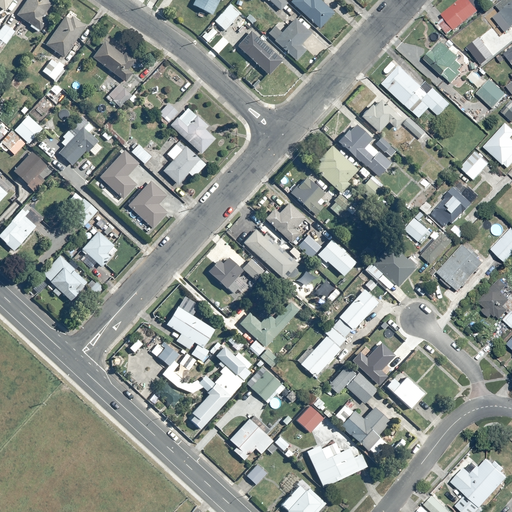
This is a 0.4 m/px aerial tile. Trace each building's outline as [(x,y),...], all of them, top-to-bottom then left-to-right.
[(0,0),(0,6),(5,10),(11,0),(0,0)] [(39,32),(48,20),(50,16),(45,13),(52,3),(48,0),(27,0),(16,15),(39,32)] [(195,0),(193,4),(212,14),(220,0),(195,0)] [(267,0),(280,11),(287,3),(283,0),(267,0)] [(335,12),(322,0),(292,0),(292,1),(319,28),(335,12)] [(467,0),(456,0),(439,14),(442,19),(436,24),(446,36),(476,12),(467,0)] [(511,0),(503,0),(491,10),(481,17),(497,37),(489,43),(497,53),(511,41),(511,0)] [(230,4),(215,21),(217,22),(212,27),(217,31),(221,26),(225,30),(240,13),(230,4)] [(85,26),(71,16),(69,19),(65,16),(45,45),(64,57),(85,26)] [(312,33),(295,18),(287,27),(280,20),(267,34),(297,61),(306,50),(301,45),(312,33)] [(0,48),(1,49),(5,43),(6,44),(15,31),(5,24),(0,29),(0,48)] [(491,35),(485,28),(478,34),(484,41),(491,35)] [(284,59),(252,29),(238,45),(270,74),(284,59)] [(135,62),(105,39),(92,57),(126,83),(134,73),(129,69),(135,62)] [(460,57),(443,40),(434,50),(431,47),(423,55),(443,74),(452,83),(467,68),(458,60),(460,57)] [(511,63),(511,62),(511,45),(502,53),(511,63)] [(63,65),(50,56),(40,70),(53,79),(63,65)] [(425,81),(421,86),(407,74),(408,72),(393,59),(381,72),(387,77),(380,84),(419,118),(428,107),(438,116),(449,103),(432,88),(425,81)] [(507,95),(490,78),(475,93),(492,110),(507,95)] [(64,88),(58,82),(49,90),(55,96),(64,88)] [(393,129),(403,117),(384,102),(383,103),(378,99),(371,107),(370,105),(359,117),(378,133),(386,123),(393,129)] [(511,121),(511,100),(500,112),(511,123),(511,121)] [(160,115),(158,118),(165,125),(178,111),(168,101),(157,112),(160,115)] [(206,124),(187,107),(171,125),(201,153),(215,138),(203,127),(206,124)] [(35,112),(30,117),(28,114),(12,131),(25,144),(26,142),(29,144),(43,129),(37,123),(42,118),(35,112)] [(69,126),(66,129),(57,138),(64,145),(58,151),(72,165),(88,148),(94,154),(102,146),(88,132),(93,127),(80,115),(73,122),(69,126)] [(418,140),(426,132),(409,116),(402,123),(418,140)] [(0,139),(9,130),(0,121),(0,139)] [(511,134),(511,130),(504,123),(482,147),(506,169),(511,162),(511,141),(508,138),(511,134)] [(366,144),(370,140),(369,139),(353,124),(341,136),(344,139),(340,143),(362,164),(363,163),(377,176),(390,162),(379,152),(375,153),(366,144)] [(150,139),(138,128),(131,135),(144,146),(150,139)] [(25,144),(11,130),(0,141),(0,146),(4,151),(7,148),(14,155),(25,144)] [(151,156),(138,143),(130,151),(144,164),(151,156)] [(182,149),(175,143),(166,154),(173,159),(163,172),(179,184),(188,172),(194,177),(205,164),(183,147),(182,149)] [(357,170),(331,145),(311,166),(340,193),(349,184),(346,181),(357,170)] [(138,163),(124,150),(100,176),(123,198),(136,184),(127,176),(138,163)] [(488,162),(475,150),(459,168),(473,180),(488,162)] [(47,166),(32,151),(12,170),(34,191),(44,181),(38,175),(47,166)] [(323,200),(321,198),(326,193),(308,175),(292,191),(316,214),(322,207),(319,204),(323,200)] [(166,195),(150,181),(128,205),(153,228),(168,212),(158,204),(166,195)] [(0,200),(8,192),(0,184),(0,200)] [(472,202),(453,186),(430,214),(445,227),(450,221),(454,224),(472,202)] [(334,204),(329,208),(337,216),(349,204),(339,194),(336,197),(331,201),(334,204)] [(43,218),(27,203),(0,233),(0,237),(15,250),(43,218)] [(305,218),(289,203),(279,213),(274,208),(265,218),(290,242),(299,234),(294,229),(305,218)] [(430,228),(416,217),(405,230),(419,242),(430,228)] [(298,263),(256,226),(242,242),(283,279),(298,263)] [(511,253),(511,229),(511,228),(489,249),(503,263),(511,253)] [(439,230),(418,253),(431,264),(452,242),(439,230)] [(114,245),(98,231),(82,248),(102,267),(111,257),(107,253),(114,245)] [(318,246),(306,234),(296,245),(308,256),(318,246)] [(338,246),(331,239),(317,254),(324,261),(326,259),(343,275),(356,262),(338,246)] [(483,264),(462,245),(436,273),(456,292),(483,264)] [(375,264),(382,270),(375,277),(387,289),(394,282),(397,284),(413,267),(392,247),(375,264)] [(242,269),(243,268),(241,267),(230,256),(223,263),(220,259),(208,271),(232,294),(236,289),(240,293),(249,285),(237,274),(242,269)] [(69,264),(61,258),(56,264),(59,267),(48,280),(44,284),(57,294),(60,291),(71,300),(87,281),(73,270),(77,266),(71,261),(69,264)] [(250,258),(241,267),(243,268),(242,269),(254,280),(263,271),(250,258)] [(504,284),(499,279),(476,302),(482,309),(480,311),(487,319),(489,316),(495,322),(506,311),(501,306),(508,299),(499,290),(504,284)] [(332,288),(324,281),(316,290),(324,297),(332,288)] [(102,289),(95,282),(88,290),(95,297),(102,289)] [(338,317),(331,325),(344,337),(351,329),(353,330),(379,302),(364,288),(338,317)] [(260,320),(250,311),(239,323),(265,347),(298,310),(282,295),(260,320)] [(215,329),(179,306),(167,324),(181,333),(176,340),(189,349),(194,341),(204,347),(215,329)] [(301,363),(315,376),(340,348),(338,346),(346,338),(344,337),(331,325),(324,333),(326,335),(312,350),(307,347),(296,359),(301,363)] [(263,348),(254,340),(247,348),(257,356),(263,348)] [(208,351),(197,344),(191,354),(202,361),(208,351)] [(194,415),(190,419),(201,429),(251,372),(247,368),(251,364),(238,353),(236,355),(224,345),(215,355),(225,365),(220,371),(224,375),(216,384),(204,375),(202,378),(200,376),(192,382),(182,380),(177,375),(171,371),(177,364),(173,361),(162,373),(171,380),(178,387),(191,392),(192,392),(202,387),(209,393),(191,412),(194,415)] [(278,359),(266,348),(259,356),(271,367),(278,359)] [(285,352),(279,359),(286,366),(293,359),(285,352)] [(196,361),(185,353),(178,363),(188,370),(196,361)] [(284,386),(265,368),(249,385),(268,403),(284,386)] [(354,378),(344,368),(327,384),(337,394),(345,385),(364,403),(377,390),(359,373),(354,378)] [(425,393),(400,371),(386,386),(412,408),(425,393)] [(324,403),(317,396),(312,402),(319,409),(324,403)] [(323,417),(310,405),(295,420),(309,433),(323,417)] [(362,418),(353,411),(343,423),(340,426),(367,449),(378,437),(377,436),(391,420),(374,405),(362,418)] [(273,439),(250,417),(229,438),(237,446),(234,449),(244,459),(256,447),(261,452),(273,439)] [(279,436),(274,441),(283,449),(288,445),(279,436)] [(326,458),(320,445),(306,451),(323,486),(367,466),(361,453),(353,456),(349,447),(326,458)] [(505,478),(499,472),(503,468),(493,459),(489,464),(483,458),(474,468),(470,464),(464,469),(462,467),(449,482),(464,496),(455,506),(461,511),(480,511),(486,506),(483,503),(505,478)] [(267,472),(257,463),(246,474),(256,484),(267,472)] [(316,511),(324,503),(300,481),(280,504),(289,511),(316,511)] [(450,511),(432,494),(422,505),(430,511),(450,511)]
